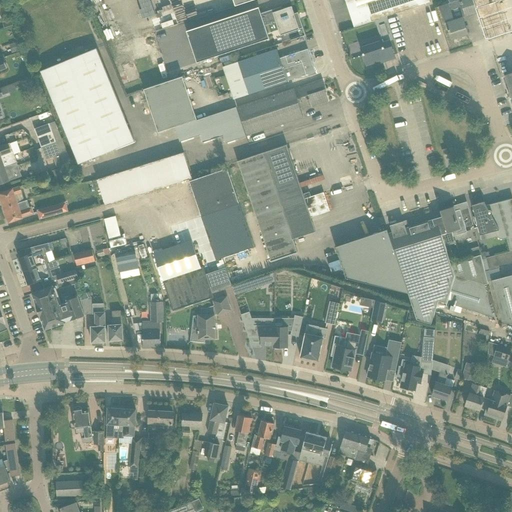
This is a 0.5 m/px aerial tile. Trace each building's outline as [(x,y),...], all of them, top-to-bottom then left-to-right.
[(344,0),(354,27),(375,21),(385,17),(420,6),(430,3),(428,0),(344,0)] [(476,13),(475,8),(472,0),(458,0),(448,4),(439,7),(444,24),(446,23),(451,40),(468,34),(463,18),(476,13)] [(511,0),(472,0),(485,39),(488,38),(488,39),(511,31),(511,0)] [(272,9),(261,13),(261,14),(265,25),(276,22),(279,32),(280,36),(290,32),(301,29),(303,28),(298,12),(297,12),(297,13),(294,14),(292,6),(282,10),(281,7),(281,6),(272,9)] [(259,7),(186,31),(197,63),(269,39),(265,25),(261,14),(261,13),(259,14),(257,9),(259,8),(259,7)] [(181,30),(213,20),(212,15),(167,28),(171,40),(176,39),(179,51),(187,49),(181,30)] [(375,43),(360,48),(366,65),(380,60),(381,62),(395,58),(390,41),(393,40),(390,33),(387,24),(385,17),(375,21),(381,39),(374,41),(375,43)] [(12,19),(2,22),(4,28),(14,25),(12,19)] [(40,71),(78,164),(134,141),(96,49),(40,71)] [(287,82),(287,81),(280,58),(277,49),(238,62),(223,67),(234,99),(249,94),(287,82)] [(315,72),(307,49),(280,58),(287,81),(315,72)] [(63,55),(65,61),(71,59),(69,52),(63,55)] [(132,60),(120,66),(127,83),(140,78),(132,60)] [(182,76),(144,89),(158,132),(197,119),(182,76)] [(294,90),(297,99),(308,96),(312,107),(328,101),(324,90),(326,90),(323,80),(294,90)] [(294,89),(237,107),(247,136),(303,117),(297,99),(294,90),(294,89)] [(236,107),(174,128),(175,131),(176,131),(179,142),(200,135),(202,143),(223,136),(225,143),(246,136),(236,107)] [(34,129),(37,137),(52,132),(49,124),(34,129)] [(37,137),(41,147),(56,142),(52,132),(37,137)] [(16,139),(20,150),(32,146),(28,135),(16,139)] [(56,142),(41,147),(46,160),(53,157),(56,167),(64,164),(57,146),(56,142)] [(0,173),(5,172),(3,168),(16,163),(9,143),(0,146),(0,173)] [(238,161),(271,261),(370,228),(365,215),(311,233),(306,218),(329,210),(323,192),(311,197),(309,192),(303,194),(286,145),(238,161)] [(35,150),(27,153),(30,160),(38,157),(35,150)] [(105,206),(192,179),(184,152),(97,180),(105,206)] [(5,172),(0,173),(0,183),(15,178),(21,176),(16,163),(3,168),(5,172)] [(189,181),(216,260),(254,247),(227,168),(189,181)] [(0,192),(0,203),(2,208),(24,201),(19,187),(6,191),(0,192)] [(511,198),(497,203),(506,238),(510,252),(489,257),(488,252),(480,254),(482,259),(486,258),(489,271),(499,268),(498,266),(511,262),(511,198)] [(24,201),(2,208),(7,223),(33,214),(30,207),(26,209),(24,201)] [(503,239),(506,238),(497,203),(486,206),(484,202),(472,205),(475,216),(473,217),(475,224),(477,224),(480,235),(495,231),(496,234),(496,236),(497,237),(498,238),(499,239),(500,239),(501,239),(502,239),(503,239)] [(471,225),(464,203),(440,211),(442,217),(436,218),(442,236),(452,232),(453,236),(467,232),(465,227),(471,225)] [(57,205),(36,210),(39,220),(59,214),(57,205)] [(102,218),(107,240),(120,236),(114,215),(102,218)] [(488,283),(480,254),(477,255),(451,264),(442,236),(436,218),(405,228),(428,301),(437,304),(438,300),(493,317),(484,284),(488,283)] [(428,301),(405,228),(403,221),(390,225),(392,232),(388,233),(407,294),(415,319),(431,324),(437,304),(428,301)] [(407,294),(388,233),(387,230),(335,247),(346,278),(407,294)] [(228,275),(225,268),(206,274),(203,266),(200,267),(192,241),(153,253),(173,311),(213,297),(212,293),(231,287),(230,282),(228,275)] [(73,254),(76,266),(94,262),(92,251),(73,254)] [(43,253),(32,257),(31,254),(28,255),(19,258),(21,264),(19,265),(21,272),(23,271),(24,271),(43,265),(47,263),(43,253)] [(330,271),(339,269),(337,263),(336,264),(334,256),(326,258),(330,271)] [(138,268),(136,260),(117,264),(119,272),(138,268)] [(50,277),(48,270),(45,271),(43,265),(24,271),(28,285),(41,280),(50,277)] [(78,279),(75,270),(57,275),(60,284),(78,279)] [(511,275),(491,281),(494,290),(502,322),(511,323),(511,275)] [(84,314),(79,301),(81,301),(78,279),(60,284),(57,285),(58,289),(74,284),(76,297),(70,299),(68,292),(61,295),(56,297),(52,286),(32,293),(36,305),(35,305),(40,318),(45,330),(65,322),(70,320),(71,321),(84,316),(83,314),(84,314)] [(257,279),(231,287),(234,295),(260,287),(257,279)] [(191,334),(190,341),(205,343),(205,342),(205,339),(217,339),(217,330),(215,330),(215,315),(217,314),(218,315),(231,310),(226,297),(213,301),(215,306),(207,308),(201,309),(202,315),(198,315),(198,331),(193,332),(191,334)] [(91,314),(91,299),(81,302),(81,301),(79,301),(84,314),(91,314)] [(375,301),(371,321),(382,323),(386,303),(375,301)] [(142,330),(143,348),(160,348),(160,322),(164,322),(164,312),(163,302),(150,302),(151,322),(142,322),(142,330)] [(329,302),(325,324),(334,326),(339,304),(329,302)] [(105,342),(104,313),(103,304),(92,304),(92,314),(95,314),(96,327),(91,327),(92,342),(105,342)] [(109,331),(110,341),(123,340),(122,330),(121,311),(112,311),(113,325),(109,326),(109,331)] [(249,312),(241,314),(248,337),(261,337),(261,345),(273,345),(274,345),(274,327),(274,325),(254,325),(251,318),(249,312)] [(294,315),(290,335),(298,337),(303,317),(294,315)] [(274,345),(274,347),(287,347),(288,327),(274,327),(274,345)] [(305,334),(300,358),(302,358),(302,360),(310,362),(310,360),(317,362),(323,338),(325,339),(327,329),(318,327),(316,337),(305,334)] [(361,338),(360,341),(359,341),(358,344),(365,345),(368,331),(361,330),(359,337),(361,338)] [(353,366),(354,358),(353,358),(356,343),(346,341),(346,338),(335,336),(330,356),(334,357),(332,367),(351,371),(352,366),(353,366)] [(424,338),(422,362),(432,363),(432,360),(434,339),(424,338)] [(372,353),(367,377),(385,381),(387,370),(395,371),(401,343),(389,340),(385,356),(372,353)] [(488,354),(511,362),(511,349),(489,342),(488,354)] [(401,387),(401,389),(408,391),(408,389),(415,390),(416,383),(420,383),(423,372),(419,371),(420,367),(410,365),(411,361),(402,359),(400,366),(399,366),(396,377),(402,378),(400,387),(401,387)] [(432,363),(432,369),(440,372),(442,364),(432,360),(432,363)] [(461,378),(473,381),(478,367),(466,363),(461,378)] [(440,372),(436,382),(435,386),(432,395),(448,401),(451,391),(454,381),(446,379),(447,375),(440,372)] [(465,406),(479,411),(487,388),(480,387),(480,386),(473,384),(469,393),(468,397),(465,406)] [(505,411),(510,396),(501,393),(495,391),(490,406),(488,405),(485,415),(502,420),(505,411)] [(208,433),(216,434),(219,422),(224,423),(226,416),(228,406),(214,403),(212,413),(208,433)] [(2,406),(0,406),(0,427),(4,427),(5,441),(15,440),(12,420),(4,421),(2,406)] [(92,436),(89,417),(88,411),(82,411),(81,407),(79,407),(75,407),(74,409),(73,409),(74,419),(75,429),(83,428),(84,432),(82,433),(82,437),(92,436)] [(119,425),(120,409),(108,408),(106,437),(113,438),(114,425),(119,425)] [(136,410),(120,409),(119,425),(124,426),(123,436),(134,437),(134,426),(135,426),(135,420),(136,410)] [(148,433),(158,433),(158,427),(164,428),(164,435),(171,435),(172,422),(173,412),(149,410),(148,433)] [(195,413),(194,415),(183,414),(182,424),(182,432),(190,433),(190,429),(201,430),(202,414),(195,413)] [(239,431),(235,450),(242,451),(243,446),(245,447),(251,418),(238,415),(235,430),(239,431)] [(270,439),(274,424),(262,421),(258,435),(254,435),(251,447),(261,449),(264,438),(270,439)] [(279,437),(275,451),(281,453),(282,449),(294,453),(296,445),(297,445),(301,431),(293,429),(293,427),(287,425),(287,427),(285,427),(282,438),(279,437)] [(338,454),(355,459),(363,434),(346,429),(343,438),(338,454)] [(98,451),(104,451),(104,431),(94,431),(94,444),(98,444),(98,451)] [(301,453),(299,460),(314,465),(315,464),(322,466),(325,455),(327,456),(329,456),(332,444),(331,444),(326,443),(325,443),(327,438),(306,432),(301,453)] [(355,459),(351,471),(347,481),(361,485),(371,488),(376,470),(367,467),(371,452),(369,447),(367,447),(368,443),(369,439),(370,437),(363,434),(355,459)] [(152,452),(153,439),(141,438),(140,447),(140,454),(141,454),(141,458),(147,458),(148,452),(152,452)] [(207,442),(205,456),(217,459),(220,445),(207,442)] [(4,466),(0,467),(0,487),(0,488),(9,485),(8,482),(10,481),(7,471),(9,470),(10,477),(20,475),(15,443),(6,445),(8,460),(2,462),(4,466)] [(265,455),(273,457),(276,444),(268,443),(265,455)] [(221,466),(227,467),(231,447),(225,446),(221,466)] [(140,454),(140,447),(131,447),(129,467),(138,468),(140,454)] [(189,469),(196,470),(199,452),(193,451),(189,469)] [(321,484),(329,487),(338,459),(330,457),(321,484)] [(289,459),(281,487),(291,490),(298,462),(289,459)] [(245,490),(255,493),(260,471),(250,469),(245,490)] [(166,498),(170,498),(175,476),(170,476),(166,498)] [(56,482),(57,497),(83,495),(82,481),(56,482)] [(231,489),(230,489),(231,491),(231,496),(238,495),(238,491),(238,488),(237,488),(237,486),(231,486),(231,489)] [(246,497),(234,498),(235,505),(246,503),(246,497)] [(58,511),(79,511),(76,502),(60,508),(61,511),(58,511)] [(191,503),(166,511),(194,511),(195,511),(191,503)]
